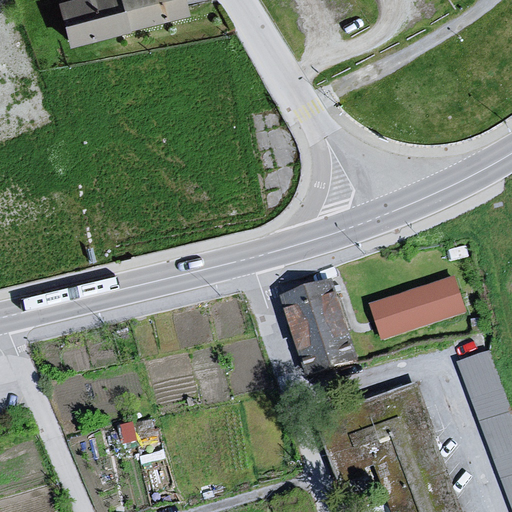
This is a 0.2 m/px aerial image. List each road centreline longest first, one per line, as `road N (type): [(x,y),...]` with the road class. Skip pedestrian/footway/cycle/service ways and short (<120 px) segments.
road 1 (primary): [(363,222),(2,317)]
road 2 (residential): [(363,222),(326,141),(236,0)]
road 3 (residential): [(82,511),(2,317)]
road 4 (primary): [(511,152),(363,222)]
